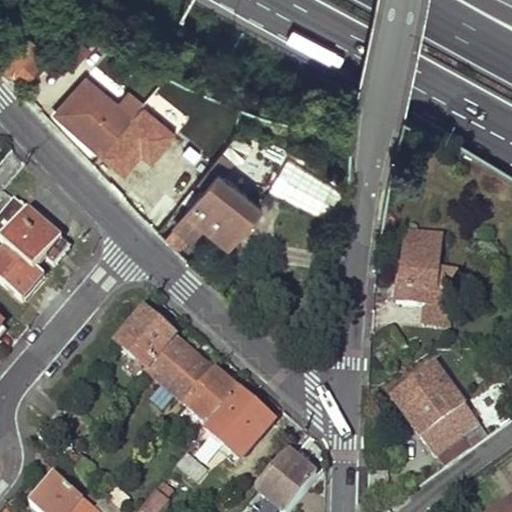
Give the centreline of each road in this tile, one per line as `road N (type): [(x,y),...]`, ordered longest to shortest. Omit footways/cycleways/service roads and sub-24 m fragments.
road 1 (tertiary): [(345,401),(363,215),(400,0)]
road 2 (tertiary): [(345,401),(293,380),(138,242)]
road 3 (motorway): [(278,0),(479,108)]
road 4 (residential): [(138,242),(0,407)]
road 5 (tertiary): [(138,242),(0,101)]
